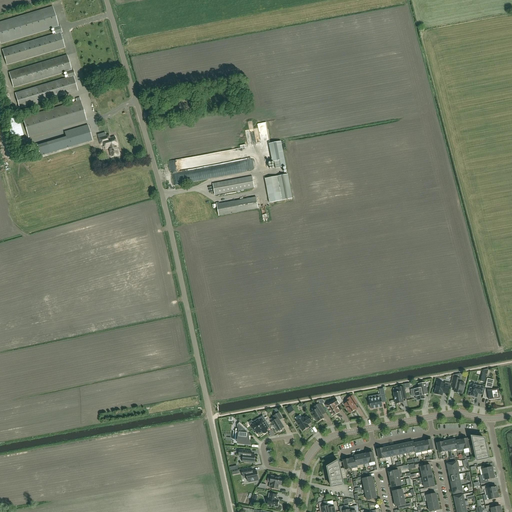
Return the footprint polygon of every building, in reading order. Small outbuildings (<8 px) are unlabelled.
[(52,7),(0,22),(0,43),(0,44),(53,28),(55,34),(2,50),(6,65),(64,48),(60,33),(62,32),(60,26),(59,24),(58,25),(53,10),(52,7)] [(67,55),(9,73),(13,88),(66,72),(68,78),(15,93),(19,108),(77,91),(73,76),(75,76),(73,69),(71,70),(67,55)] [(86,120),(80,101),(23,118),(29,137),(86,120)] [(88,125),(64,132),(66,137),(69,147),(92,140),(88,125)] [(117,145),(115,137),(107,139),(106,136),(99,138),(101,145),(104,144),(106,149),(109,148),(116,146),(117,145)] [(69,147),(66,137),(37,146),(40,156),(69,147)] [(271,144),(276,169),(286,167),(281,141),(271,144)] [(119,154),(116,146),(109,148),(112,156),(119,154)] [(287,174),(265,179),(269,203),(292,198),(287,174)] [(254,187),(252,176),(213,184),(215,195),(254,187)] [(256,197),(220,204),(219,203),(217,203),(219,216),(258,208),(256,197)] [(455,389),(454,392),(462,394),(465,384),(459,382),(460,379),(454,377),(452,388),(455,389)] [(487,379),(483,398),(489,400),(500,398),(498,389),(491,390),(494,380),(487,379)] [(445,382),(445,384),(437,382),(435,394),(442,396),(443,392),(444,392),(444,393),(448,394),(451,383),(445,382)] [(417,399),(417,400),(424,399),(423,395),(427,394),(425,383),(419,385),(419,389),(415,389),(416,395),(415,396),(416,399),(417,399)] [(471,384),(468,395),(477,397),(478,393),(482,394),(483,387),(471,384)] [(394,393),(396,404),(403,403),(403,400),(406,399),(403,387),(398,388),(398,392),(394,393)] [(352,396),(347,399),(348,402),(345,404),(350,413),(356,409),(354,405),(357,404),(352,396)] [(383,407),(381,398),(369,400),(370,402),(368,402),(369,407),(370,407),(371,409),(382,407),(383,407)] [(336,399),(326,405),(333,416),(339,412),(335,406),(339,404),(336,399)] [(324,418),(322,416),(325,414),(319,404),(314,407),(316,410),(312,413),(314,416),(313,416),(315,419),(318,422),(324,418)] [(282,418),(279,413),(274,416),(275,419),(274,420),(275,421),(272,423),(273,425),(272,426),(274,429),(275,429),(277,432),(279,431),(282,430),(282,429),(284,428),(279,420),(282,418)] [(267,422),(263,416),(253,422),(254,424),(251,426),(255,433),(257,431),(259,434),(262,432),(263,433),(265,433),(266,433),(267,432),(267,431),(267,430),(263,424),(267,422)] [(297,421),(303,431),(309,427),(307,425),(311,422),(308,416),(304,419),(303,417),(297,421)] [(236,432),(237,432),(236,437),(239,437),(238,444),(249,445),(250,440),(249,440),(249,438),(247,437),(247,430),(248,430),(240,422),(238,425),(237,432),(236,432)] [(469,446),(469,448),(471,456),(476,455),(477,461),(489,458),(484,439),(472,437),(473,445),(469,446)] [(469,448),(469,446),(467,439),(461,440),(463,450),(469,448)] [(431,440),(425,441),(427,451),(433,450),(431,440)] [(457,451),(455,440),(449,441),(451,450),(457,449),(457,451)] [(463,450),(461,440),(455,441),(455,440),(457,451),(463,450)] [(415,453),(413,442),(407,444),(409,453),(415,452),(415,453)] [(415,453),(421,452),(419,443),(414,444),(413,442),(415,453)] [(445,452),(443,442),(437,444),(439,453),(445,452)] [(379,459),(385,458),(383,449),(377,450),(379,459)] [(242,462),(254,463),(255,455),(251,454),(251,451),(239,450),(239,456),(243,457),(242,462)] [(375,462),(374,458),(373,453),(367,454),(369,463),(375,462)] [(343,461),(345,468),(345,470),(351,469),(349,459),(343,461)] [(338,461),(327,467),(331,487),(344,485),(342,479),(347,478),(345,470),(345,468),(340,469),(338,461)] [(456,462),(447,464),(448,470),(457,468),(456,462)] [(421,473),(431,471),(430,465),(422,467),(421,464),(415,465),(416,468),(420,467),(421,473)] [(388,472),(390,478),(399,475),(398,470),(403,469),(402,466),(396,468),(396,471),(388,472)] [(484,469),(484,466),(477,467),(478,471),(483,470),(484,475),(493,473),(493,471),(494,470),(493,467),(492,468),(492,467),(484,469)] [(258,479),(259,479),(257,471),(254,472),(254,471),(252,471),(252,468),(241,470),(243,477),(247,476),(248,481),(249,483),(258,481),(258,479)] [(493,473),(484,475),(485,480),(480,481),(481,484),(487,483),(486,480),(494,478),(495,478),(495,475),(494,475),(493,473)] [(269,488),(278,489),(279,485),(282,485),(283,478),(271,476),(269,488)] [(433,481),(424,483),(425,489),(420,490),(421,493),(427,491),(426,488),(434,487),(433,481)] [(486,495),(497,492),(497,490),(498,490),(497,487),(496,487),(490,488),(489,485),(481,487),(482,490),(484,490),(486,495)] [(461,486),(452,488),(453,494),(462,492),(461,486)] [(426,501),(437,499),(436,494),(428,495),(427,492),(421,494),(422,497),(426,496),(427,501),(426,501)] [(497,492),(486,495),(488,495),(489,500),(484,501),(485,504),(491,503),(491,500),(499,498),(500,497),(499,495),(498,495),(497,492)] [(269,494),(267,505),(278,507),(279,500),(276,500),(277,495),(269,494)] [(454,497),(455,503),(464,501),(463,495),(454,497)] [(404,500),(395,502),(396,507),(404,505),(404,508),(411,507),(410,504),(405,505),(404,500)] [(329,511),(327,504),(327,501),(323,502),(324,504),(322,505),(321,502),(318,503),(320,510),(322,509),(323,511),(329,511)] [(337,508),(336,502),(333,502),(334,505),(328,506),(328,504),(327,504),(329,511),(335,511),(335,509),(337,508)]
